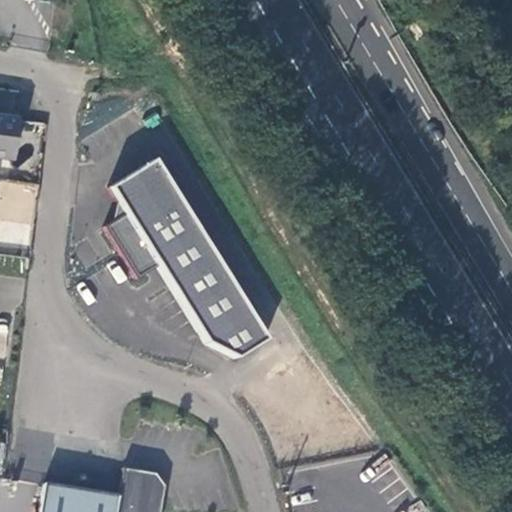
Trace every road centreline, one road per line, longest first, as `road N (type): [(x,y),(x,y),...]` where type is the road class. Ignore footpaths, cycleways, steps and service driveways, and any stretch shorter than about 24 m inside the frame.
road 1 (unclassified): [(0,64),(35,70),(57,93),(62,126),(41,301),(54,347),(204,406),(246,457),(260,511)]
road 2 (trunk): [(320,71),(511,388)]
road 3 (trunk): [(511,291),(364,46)]
